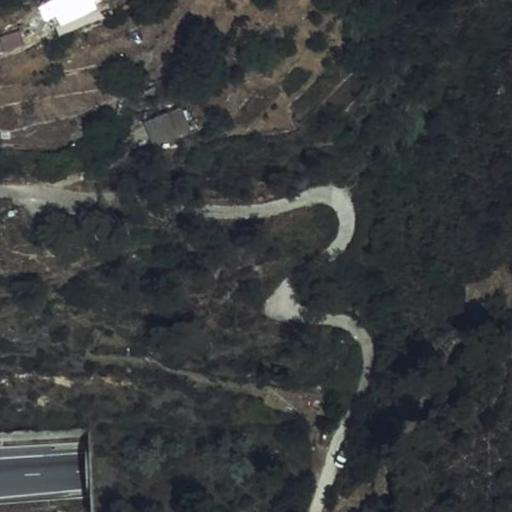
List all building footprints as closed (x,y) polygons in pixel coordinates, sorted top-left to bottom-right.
[(33,15),(39,12),(38,0),(27,5),(30,13),(33,15)] [(38,0),(39,12),(45,9),(49,19),(54,17),(62,13),(55,0),(38,0)] [(55,0),(62,13),(62,14),(81,3),(79,0),(55,0)] [(0,43),(12,40),(7,27),(0,28),(0,43)] [(147,117),(154,142),(193,132),(187,106),(147,117)]
